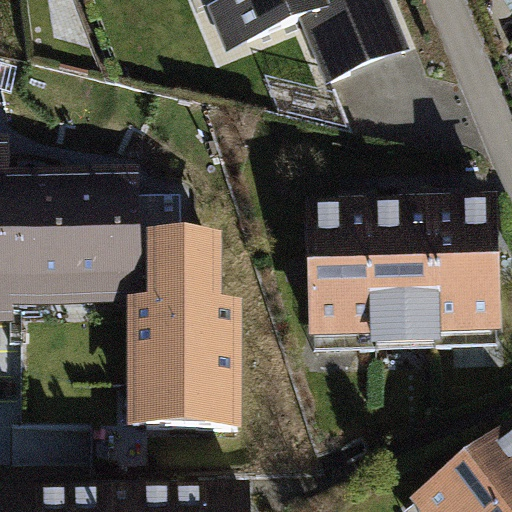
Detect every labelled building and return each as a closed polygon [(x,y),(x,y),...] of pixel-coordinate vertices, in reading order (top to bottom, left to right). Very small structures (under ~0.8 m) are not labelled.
[(340,0),(219,0),(221,4),(209,9),(229,59),(307,27),(330,83),(409,51),(388,0),(341,0),(340,0)] [(511,0),(501,0),(511,15),(511,0)] [(0,300),(160,295),(160,248),(183,248),(182,205),(137,207),(136,188),(3,194),(3,159),(0,159),(0,300)] [(505,222),(440,224),(444,362),(510,360),(505,222)] [(440,224),(375,226),(379,364),(444,362),(440,224)] [(375,226),(309,229),(314,367),(379,364),(375,226)] [(219,249),(183,248),(160,248),(160,295),(160,313),(140,312),(139,391),(149,391),(149,430),(231,430),(232,314),(218,314),(219,249)] [(502,511),(511,505),(511,431),(509,427),(399,510),(400,511),(502,511)] [(0,501),(0,511),(252,511),(252,494),(0,501)]
